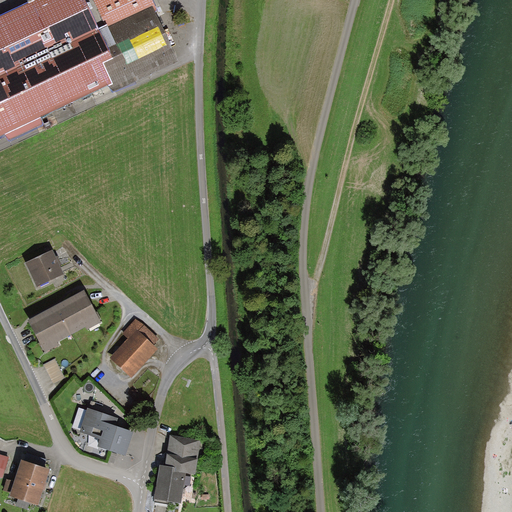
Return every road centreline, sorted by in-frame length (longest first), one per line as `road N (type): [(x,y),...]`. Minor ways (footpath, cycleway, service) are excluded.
road 1 (track): [(228,511),(203,222),(201,0)]
road 2 (residential): [(136,511),(171,369),(185,352),(211,345)]
road 3 (track): [(308,329),(320,511)]
road 4 (track): [(49,418),(64,450),(143,483)]
